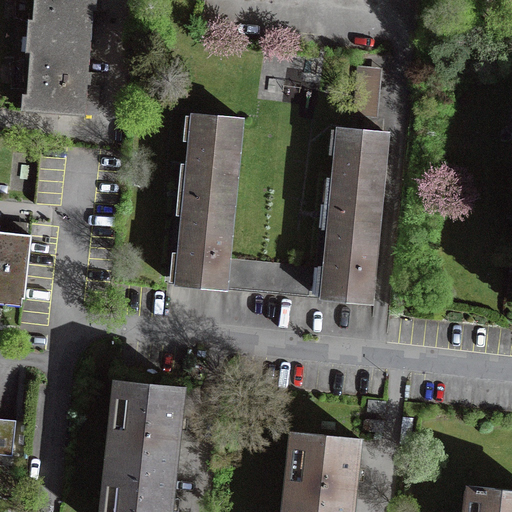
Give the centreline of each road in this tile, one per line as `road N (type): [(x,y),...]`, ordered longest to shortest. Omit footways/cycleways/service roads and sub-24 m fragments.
road 1 (residential): [(227,3),(372,18),(403,47),(376,354)]
road 2 (residential): [(47,511),(68,338),(98,326),(376,354)]
road 3 (residential): [(376,354),(511,368)]
